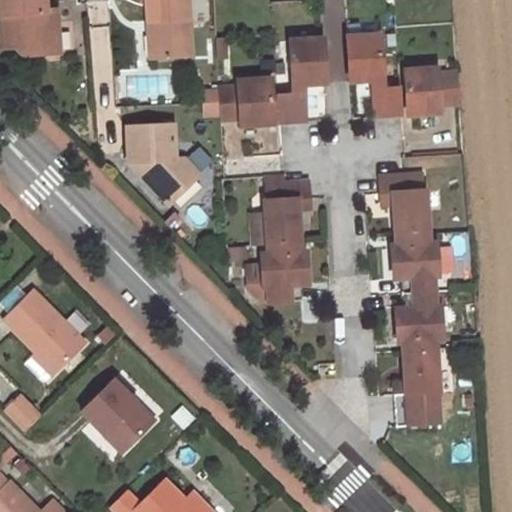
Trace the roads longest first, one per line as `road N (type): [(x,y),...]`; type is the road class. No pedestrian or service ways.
road 1 (unclassified): [(310,446),(0,134)]
road 2 (residential): [(344,150),(353,402),(310,446)]
